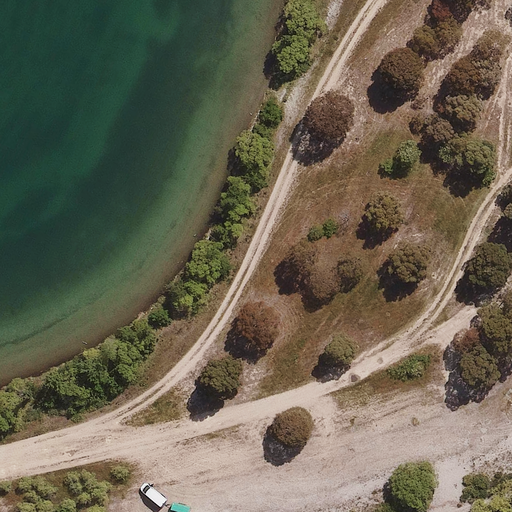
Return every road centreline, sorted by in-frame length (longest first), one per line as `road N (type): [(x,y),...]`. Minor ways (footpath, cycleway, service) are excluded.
road 1 (track): [(0,472),(97,427),(215,326),(357,0)]
road 2 (track): [(511,269),(417,340),(265,409)]
road 3 (track): [(265,409),(0,474)]
